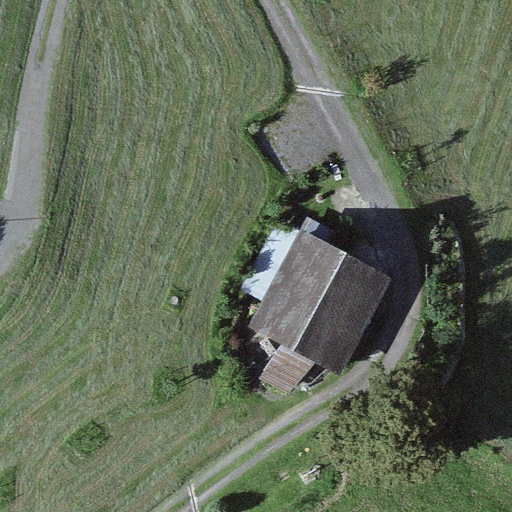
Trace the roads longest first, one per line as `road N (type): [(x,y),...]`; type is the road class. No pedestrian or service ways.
road 1 (track): [(277,0),(391,234),(395,318),(350,383),(181,511)]
road 2 (track): [(55,0),(9,236),(0,243)]
